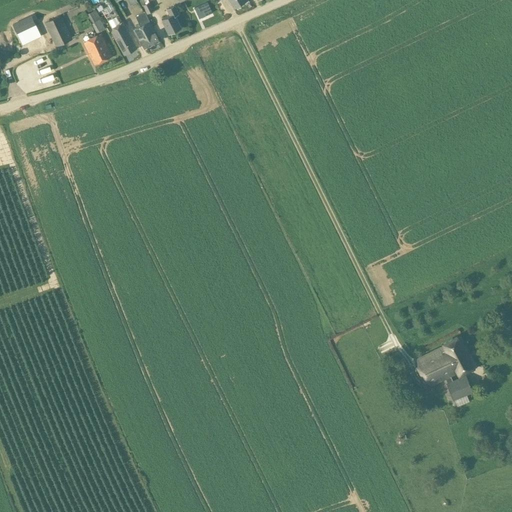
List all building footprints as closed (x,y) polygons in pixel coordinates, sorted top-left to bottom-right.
[(139,0),(142,5),(143,5),(147,14),(154,10),(150,2),(149,2),(147,0),(139,0)] [(247,0),(228,0),(234,8),(247,0)] [(206,3),(197,8),(202,16),(211,11),(206,3)] [(169,34),(181,28),(176,16),(179,14),(175,6),(167,10),(170,15),(162,19),(169,34)] [(106,27),(109,32),(112,31),(125,54),(137,47),(124,24),(117,28),(112,18),(119,14),(115,7),(107,12),(108,13),(100,17),(96,9),(87,14),(92,23),(96,32),(106,27)] [(145,48),(159,40),(144,12),(136,17),(141,26),(135,29),(145,48)] [(72,39),(60,15),(46,22),(57,45),(72,39)] [(112,57),(101,34),(84,42),(95,65),(99,63),(109,59),(112,57)] [(40,81),(54,81),(54,64),(47,64),(47,56),(39,56),(39,63),(44,63),(44,69),(39,69),(40,81)] [(431,385),(445,377),(454,399),(472,392),(465,375),(453,382),(451,376),(457,373),(458,374),(472,367),(457,337),(442,345),(442,346),(417,358),(431,385)]
